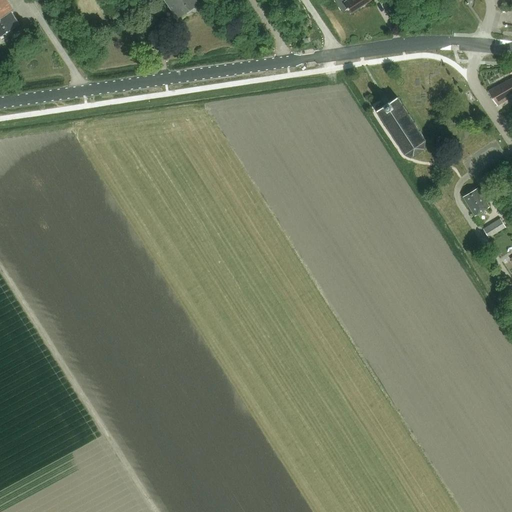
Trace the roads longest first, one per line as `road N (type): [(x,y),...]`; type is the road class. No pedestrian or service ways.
road 1 (secondary): [(333,55),(0,102)]
road 2 (secondary): [(480,45),(439,41),(333,55)]
